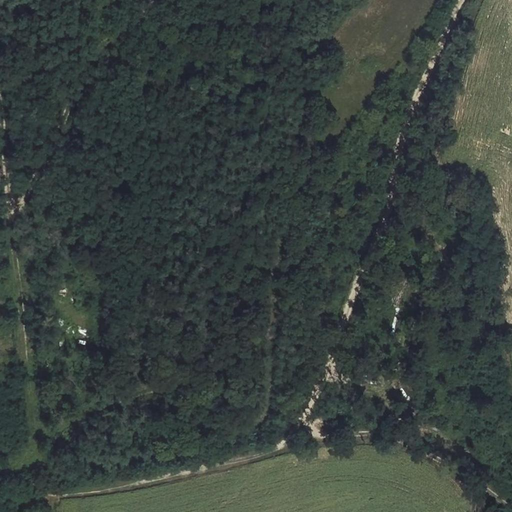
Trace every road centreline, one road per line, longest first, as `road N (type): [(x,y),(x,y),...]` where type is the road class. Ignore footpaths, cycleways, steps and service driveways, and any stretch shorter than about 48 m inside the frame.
road 1 (track): [(0,115),(34,454),(60,472),(127,461),(265,416),(277,235)]
road 2 (track): [(51,494),(104,490),(281,446),(302,428),(421,91),(462,0)]
road 3 (track): [(10,207),(50,152),(84,64),(142,14),(145,0)]
road 4 (track): [(302,428),(370,432),(410,444),(511,508)]
